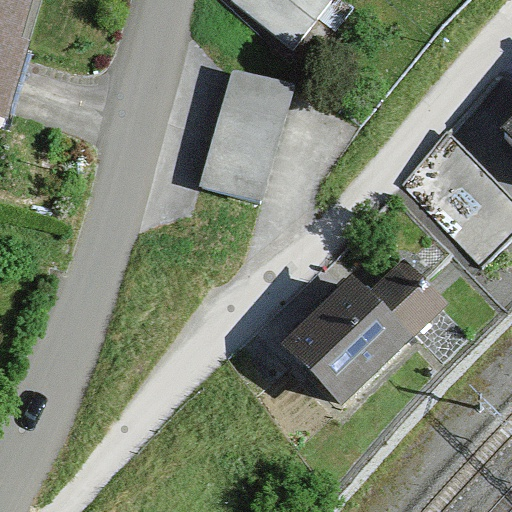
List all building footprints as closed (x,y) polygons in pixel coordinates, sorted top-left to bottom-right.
[(0,0),(0,108),(27,0),(0,0)] [(326,0),(238,0),(292,43),(326,0)] [(292,91),(226,73),(193,187),(259,206),(292,91)] [(511,121),(499,134),(511,148),(511,121)] [(511,236),(511,208),(461,154),(412,199),(477,268),(511,236)] [(371,310),(337,276),(266,346),(328,409),(424,315),(396,286),(371,310)]
